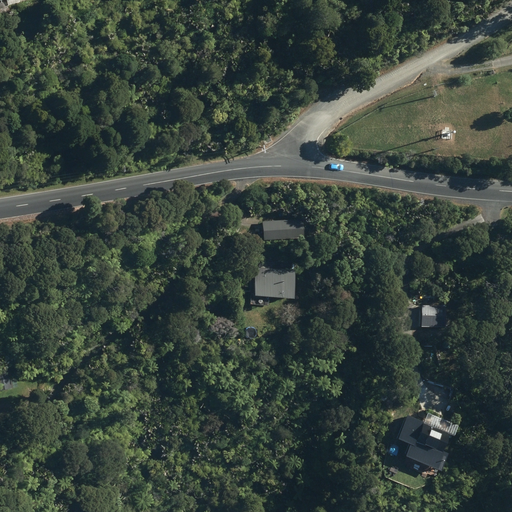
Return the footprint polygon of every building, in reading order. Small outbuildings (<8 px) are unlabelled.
[(304,220),(262,218),(261,239),(303,240),(304,220)] [(293,261),(251,260),(249,304),(266,305),(267,297),(292,298),(293,261)] [(442,310),(421,308),(419,337),(440,338),(442,310)] [(9,375),(3,376),(4,390),(18,389),(18,382),(9,382),(9,375)] [(455,427),(452,426),(424,414),(409,449),(437,461),(449,434),(451,435),(455,427)]
